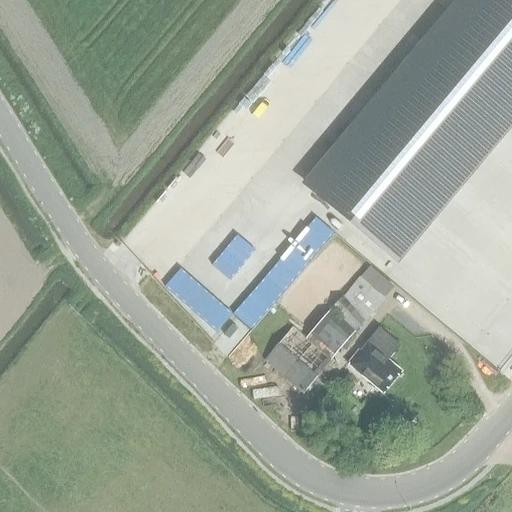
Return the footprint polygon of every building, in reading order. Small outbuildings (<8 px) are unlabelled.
[(511,0),(460,0),(305,186),(395,261),(511,120),(511,0)] [(398,55),(420,34),(403,16),(381,37),(398,55)] [(305,339),(330,361),(367,319),(342,298),(305,339)] [(328,360),(290,327),(262,358),(300,392),(328,360)] [(382,395),(400,373),(365,344),(346,366),(382,395)]
